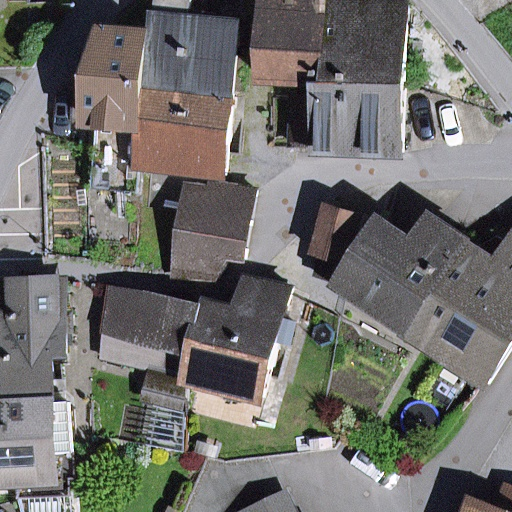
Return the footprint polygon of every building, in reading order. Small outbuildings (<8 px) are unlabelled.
[(169,62),(166,88),(234,95),(240,28),(204,25),(206,13),(192,11),(195,0),(161,0),(158,20),(160,38),(167,40),(165,62),(169,62)] [(265,81),(327,83),(407,86),(408,4),(365,3),(346,2),(346,0),(316,0),(316,24),(268,22),(265,81)] [(316,0),(269,0),(268,22),(316,24),(316,0)] [(165,62),(167,40),(160,38),(158,20),(153,36),(152,65),(164,66),(165,62)] [(98,188),(137,191),(140,167),(144,129),(146,129),(152,65),(153,36),(109,31),(100,56),(89,55),(86,69),(98,70),(95,103),(93,124),(104,125),(98,188)] [(144,129),(140,167),(227,176),(234,95),(166,88),(169,62),(165,62),(164,66),(152,65),(146,129),(144,129)] [(83,102),(95,103),(98,70),(86,69),(85,69),(83,102)] [(325,146),(324,151),(405,153),(407,86),(327,83),(326,97),(297,96),(296,146),(325,146)] [(220,280),(231,257),(247,260),(259,192),(217,186),(216,192),(190,188),(177,277),(220,280)] [(316,253),(326,256),(353,264),(366,218),(329,207),(316,253)] [(359,266),(347,285),(413,327),(467,243),(435,223),(419,247),(385,225),(359,266)] [(478,250),(500,264),(511,245),(511,243),(501,237),(478,250)] [(413,327),(409,333),(490,385),(511,350),(511,245),(500,264),(478,250),(467,243),(413,327)] [(326,256),(321,273),(347,285),(359,266),(353,264),(326,256)] [(68,354),(64,281),(20,283),(24,349),(3,351),(7,403),(20,403),(56,400),(53,355),(68,354)] [(188,378),(266,398),(280,344),(286,321),(295,290),(250,281),(240,310),(208,302),(207,306),(188,378)] [(0,350),(3,351),(24,349),(20,283),(0,284),(0,350)] [(115,287),(105,358),(155,369),(188,378),(207,306),(115,287)] [(298,324),(286,321),(280,344),(292,347),(298,324)] [(20,403),(7,403),(3,351),(0,350),(0,430),(17,430),(22,430),(20,403)] [(164,394),(183,398),(188,378),(155,369),(150,392),(164,394)] [(152,447),(186,454),(183,398),(164,394),(152,447)] [(75,408),(57,410),(56,400),(20,403),(22,430),(17,430),(20,480),(61,480),(60,455),(78,454),(75,408)] [(0,430),(0,480),(20,480),(17,430),(0,430)] [(26,511),(75,511),(74,479),(79,479),(78,454),(60,455),(61,480),(20,480),(26,511)] [(500,511),(487,511),(481,510),(480,511),(511,511),(511,489),(509,488),(500,511)] [(294,511),(288,497),(255,511),(294,511)]
